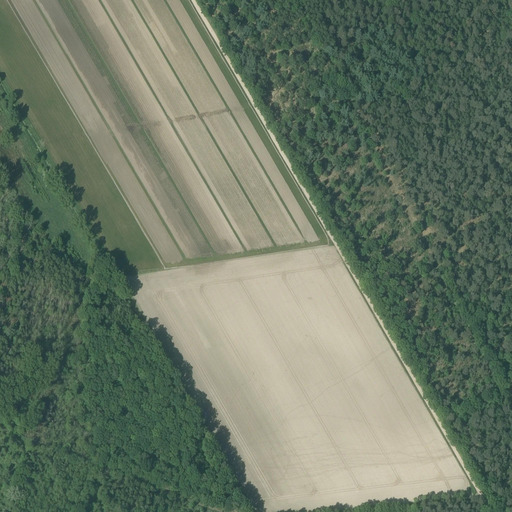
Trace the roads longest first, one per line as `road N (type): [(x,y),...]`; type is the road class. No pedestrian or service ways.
road 1 (track): [(480,493),(197,7)]
road 2 (track): [(297,0),(500,387)]
road 3 (track): [(0,428),(229,511)]
road 4 (track): [(356,111),(511,34)]
road 5 (track): [(347,511),(480,493)]
